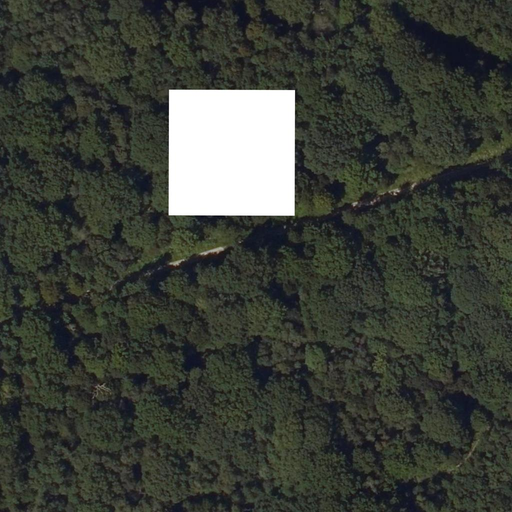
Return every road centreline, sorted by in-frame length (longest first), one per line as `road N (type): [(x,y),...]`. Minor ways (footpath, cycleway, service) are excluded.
road 1 (track): [(0,324),(511,154)]
road 2 (track): [(511,67),(333,0)]
road 3 (track): [(437,511),(511,403)]
